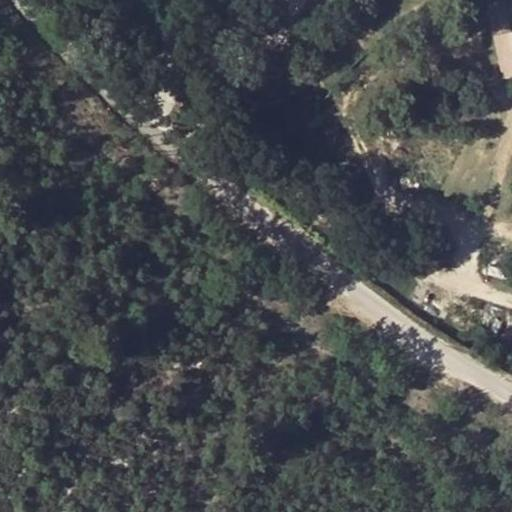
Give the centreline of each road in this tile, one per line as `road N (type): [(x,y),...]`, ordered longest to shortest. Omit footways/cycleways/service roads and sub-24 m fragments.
road 1 (unclassified): [(22,0),(181,159),(320,271),(511,405)]
road 2 (unknown): [(129,109),(279,0)]
